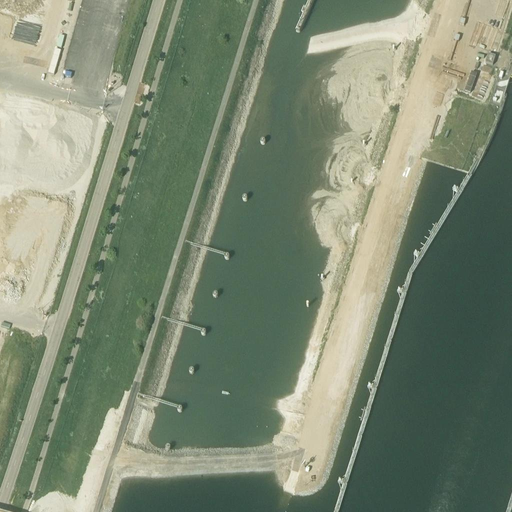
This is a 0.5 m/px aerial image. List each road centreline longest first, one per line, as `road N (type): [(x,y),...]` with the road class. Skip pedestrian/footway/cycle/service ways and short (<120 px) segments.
road 1 (track): [(441,0),(297,456),(315,462),(329,418)]
road 2 (tertiary): [(0,509),(159,0)]
